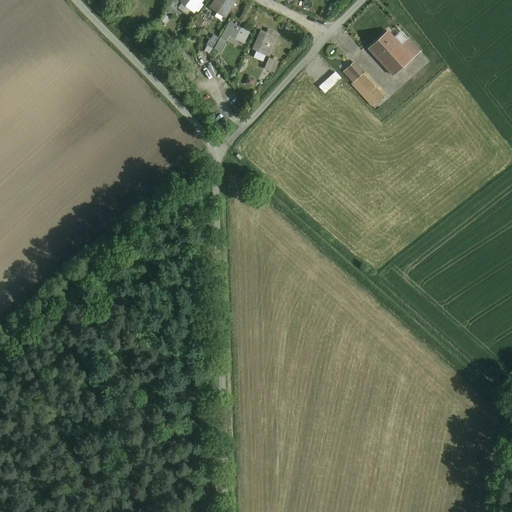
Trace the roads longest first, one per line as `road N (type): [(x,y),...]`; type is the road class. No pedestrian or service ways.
road 1 (track): [(219,150),(505,396)]
road 2 (unclassified): [(219,150),(226,511)]
road 3 (unclassified): [(72,0),(219,150)]
road 4 (unclassified): [(219,150),(363,0)]
